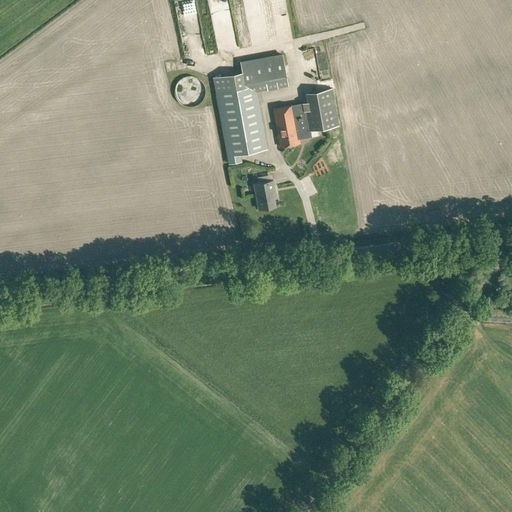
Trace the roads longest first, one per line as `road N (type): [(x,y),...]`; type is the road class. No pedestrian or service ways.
road 1 (unclassified): [(0,294),(511,233)]
road 2 (unclassified): [(304,511),(511,239)]
